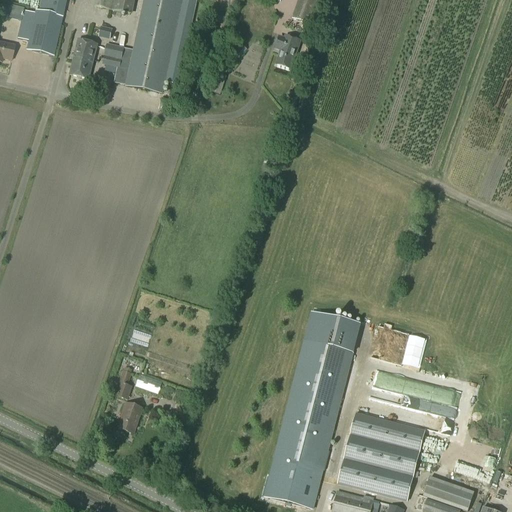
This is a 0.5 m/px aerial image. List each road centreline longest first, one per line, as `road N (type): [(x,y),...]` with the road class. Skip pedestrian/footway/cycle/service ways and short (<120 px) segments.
road 1 (unclassified): [(50,95),(164,118),(243,111),(284,0)]
road 2 (tertiary): [(188,511),(0,419)]
road 3 (unclassified): [(0,256),(50,95)]
